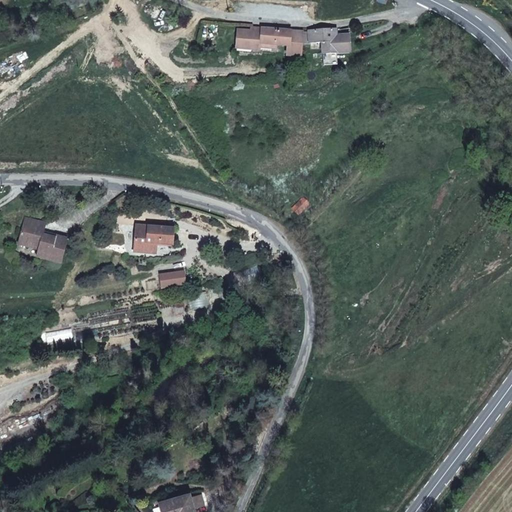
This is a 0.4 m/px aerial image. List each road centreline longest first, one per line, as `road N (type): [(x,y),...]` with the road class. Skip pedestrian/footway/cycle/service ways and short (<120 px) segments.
road 1 (unclassified): [(241,511),(312,326),(299,271),(252,216),(161,192),(0,179)]
road 2 (track): [(252,216),(139,64),(105,0)]
road 3 (unclassified): [(421,0),(354,21),(256,21),(172,0)]
road 4 (secondary): [(511,385),(419,511)]
